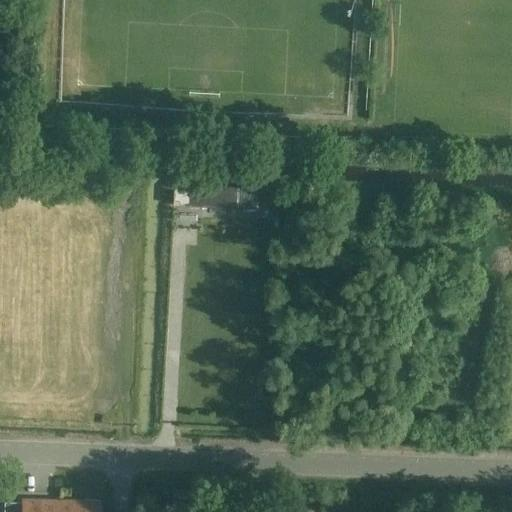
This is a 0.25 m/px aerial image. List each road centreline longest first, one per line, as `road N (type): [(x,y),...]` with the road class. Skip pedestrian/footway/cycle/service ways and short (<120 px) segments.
road 1 (tertiary): [(511,471),(122,457)]
road 2 (tertiary): [(122,457),(0,452)]
